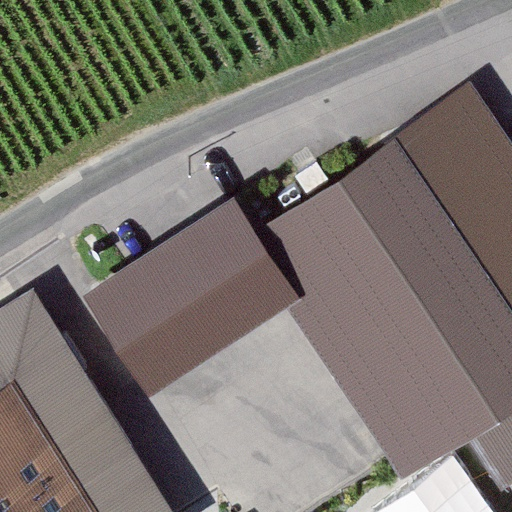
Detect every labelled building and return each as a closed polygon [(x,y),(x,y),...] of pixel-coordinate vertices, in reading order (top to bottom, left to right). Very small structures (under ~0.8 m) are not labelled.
[(511,309),(398,144),(256,235),(278,269),(400,448),(454,413),(511,374),(511,309)] [(233,201),(95,291),(140,360),(278,269),(256,235),(233,201)] [(188,511),(40,279),(0,304),(0,511),(188,511)] [(511,374),(454,413),(501,483),(511,475),(511,374)] [(373,504),(378,511),(507,511),(458,443),(373,504)]
